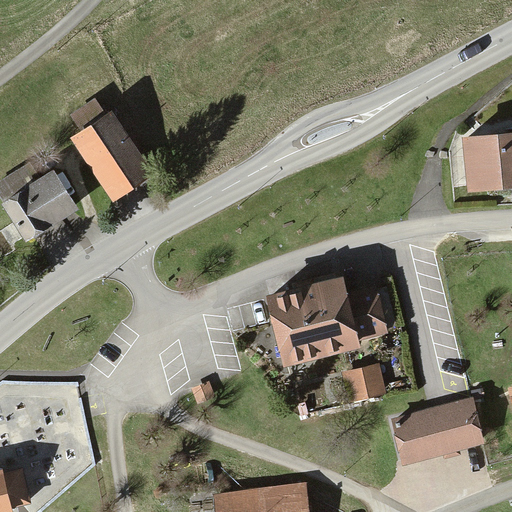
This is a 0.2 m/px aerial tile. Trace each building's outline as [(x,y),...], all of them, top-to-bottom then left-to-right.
[(149,179),(93,108),(73,123),(87,142),(74,152),(115,205),(149,179)] [(511,144),(463,149),(469,201),(511,196),(511,144)] [(48,181),(6,209),(30,244),(71,216),(48,181)] [(267,291),(284,363),(393,337),(380,282),(349,289),(345,273),(267,291)] [(379,374),(343,383),(350,410),(385,401),(379,374)] [(209,381),(191,388),(197,403),(215,396),(209,381)] [(469,406),(394,427),(406,469),(481,447),(469,406)] [(0,477),(0,511),(11,511),(11,510),(26,506),(22,472),(0,477)] [(303,511),(302,493),(213,505),(214,511),(303,511)]
